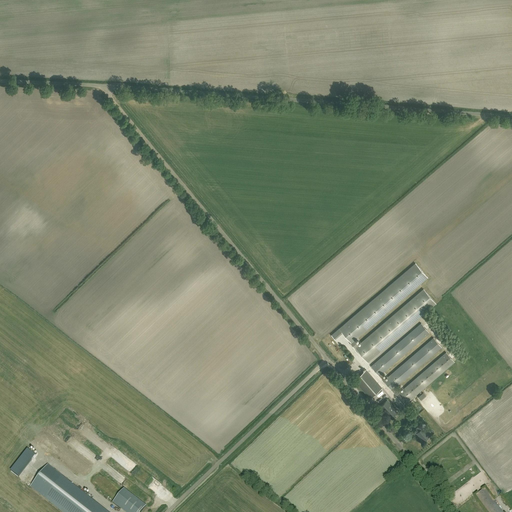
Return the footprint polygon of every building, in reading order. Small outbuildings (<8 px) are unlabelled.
[(351,342),(350,343),(354,348),(355,347),(367,362),(435,303),(423,289),(358,345),(354,340),(428,277),(415,263),(331,335),(335,339),(342,333),(351,342)] [(404,405),(455,362),(446,352),(401,391),(397,386),(442,347),(433,337),(386,378),(382,374),(429,333),(421,323),(371,366),(378,375),(379,375),(384,382),(391,390),(397,396),(404,405)] [(354,380),(370,398),(382,388),(366,370),(354,380)] [(390,418),(397,412),(392,406),(387,400),(379,407),(384,412),(384,411),(390,418)] [(424,441),(430,436),(423,428),(424,427),(421,424),(416,428),(419,431),(417,433),(424,441)] [(27,450),(11,471),(18,477),(35,456),(27,450)] [(62,511),(106,511),(62,477),(45,498),(62,511)] [(124,489),(113,503),(123,511),(141,511),(146,506),(124,489)] [(487,511),(502,511),(485,489),(475,496),(487,511)]
